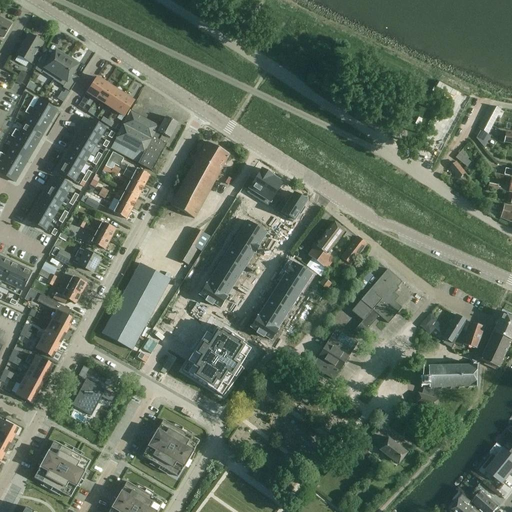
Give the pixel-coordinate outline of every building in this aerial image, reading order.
[(0,36),(3,38),(11,25),(0,18),(0,36)] [(18,56),(15,61),(25,67),(29,62),(31,63),(43,42),(39,40),(38,38),(37,36),(34,36),(32,36),(32,37),(28,34),(17,55),(18,56)] [(42,55),(35,70),(41,74),(42,73),(53,80),(67,58),(63,56),(63,55),(58,51),(57,52),(56,51),(50,60),(42,55)] [(67,58),(53,80),(63,87),(62,88),(69,92),(78,78),(77,78),(72,74),(77,66),(76,64),(77,63),(71,60),(70,61),(67,58)] [(20,85),(27,75),(21,72),(15,82),(20,85)] [(96,99),(106,84),(96,78),(85,95),(95,101),(96,99)] [(106,84),(96,99),(105,105),(115,90),(106,84)] [(115,90),(105,105),(106,105),(114,111),(115,111),(124,96),(123,95),(116,90),(115,90)] [(124,96),(115,111),(117,113),(124,117),(127,111),(134,102),(125,96),(124,96)] [(29,106),(27,109),(31,112),(50,123),(57,110),(38,99),(33,108),(29,106)] [(78,107),(82,109),(87,102),(83,99),(78,107)] [(500,109),(488,107),(483,118),(478,128),(480,130),(478,134),(485,138),(487,134),(488,134),(493,124),(500,109)] [(28,115),(24,123),(43,135),(50,123),(31,112),(27,109),(24,113),(28,115)] [(130,112),(110,149),(152,171),(166,144),(160,141),(163,135),(169,138),(178,124),(166,117),(160,128),(130,112)] [(100,121),(106,124),(110,127),(111,128),(111,127),(113,124),(112,123),(108,120),(103,117),(100,121)] [(87,124),(84,128),(100,137),(102,133),(104,129),(89,120),(87,124)] [(15,130),(13,133),(17,135),(36,146),(43,135),(24,123),(19,132),(15,130)] [(84,128),(79,137),(94,146),(100,137),(84,128)] [(501,132),(500,140),(504,143),(511,144),(511,133),(505,133),(501,132)] [(15,139),(10,147),(29,158),(36,146),(17,135),(13,133),(11,136),(15,139)] [(79,137),(74,146),(89,155),(94,146),(79,137)] [(194,218),(229,154),(207,142),(172,206),(194,218)] [(74,146),(69,155),(83,163),(84,164),(88,158),(89,155),(74,146)] [(0,152),(0,157),(3,159),(22,170),(29,158),(10,147),(5,156),(0,152)] [(466,167),(471,162),(468,159),(469,158),(463,149),(459,153),(455,158),(466,167)] [(119,167),(121,163),(124,158),(112,152),(105,167),(112,170),(110,174),(116,177),(120,169),(114,166),(115,165),(119,167)] [(69,155),(64,164),(79,172),(82,168),(84,164),(83,163),(69,155)] [(0,162),(1,163),(0,163),(0,174),(15,183),(22,170),(3,159),(0,157),(0,162)] [(458,178),(464,173),(456,163),(450,168),(458,178)] [(64,164),(59,172),(74,181),(79,172),(64,164)] [(137,169),(131,180),(134,181),(144,187),(149,177),(150,176),(140,170),(137,169)] [(249,177),(242,188),(247,191),(246,193),(257,200),(272,176),(261,169),(254,180),(249,177)] [(272,176),(257,200),(267,206),(269,204),(274,208),(281,197),(275,194),(282,183),(279,182),(280,181),(274,177),(273,178),(272,177),(272,176)] [(55,178),(50,187),(65,196),(70,187),(55,178)] [(131,180),(125,190),(128,192),(138,197),(144,187),(134,181),(131,180)] [(50,187),(45,195),(60,204),(65,196),(50,187)] [(105,199),(108,192),(102,188),(98,195),(105,199)] [(132,208),(138,197),(125,190),(119,201),(132,208)] [(282,201),(275,211),(292,222),(298,213),(300,214),(304,208),(302,207),(306,201),(303,199),(304,199),(297,195),(294,194),(287,204),(282,201)] [(45,195),(40,204),(55,213),(60,204),(45,195)] [(83,196),(81,201),(85,204),(84,204),(96,210),(99,204),(88,198),(83,196)] [(126,220),(132,208),(119,201),(113,213),(126,220)] [(40,204),(35,213),(50,222),(55,213),(40,204)] [(511,222),(511,207),(503,205),(499,218),(510,222),(511,222)] [(35,213),(29,221),(45,230),(50,222),(35,213)] [(83,229),(88,220),(82,217),(77,226),(83,229)] [(245,221),(239,230),(259,243),(265,234),(245,221)] [(104,250),(116,230),(102,222),(91,243),(104,250)] [(308,254),(308,255),(312,258),(327,269),(327,270),(328,269),(334,260),(333,258),(327,254),(344,231),(341,229),(333,222),(308,254)] [(201,252),(210,238),(195,228),(186,243),(186,242),(176,258),(188,266),(197,250),(201,252)] [(239,230),(233,239),(254,253),(257,248),(257,247),(259,243),(239,230)] [(347,250),(356,258),(366,245),(357,237),(347,250)] [(235,241),(229,250),(247,261),(253,252),(254,253),(233,239),(233,240),(235,241)] [(59,250),(54,248),(51,255),(56,258),(55,259),(67,266),(72,256),(60,250),(59,250)] [(79,249),(72,262),(77,264),(78,265),(92,273),(93,271),(95,267),(99,259),(91,255),(85,252),(84,251),(79,249)] [(222,257),(222,258),(242,270),(247,261),(229,250),(224,258),(222,257)] [(350,266),(356,258),(347,250),(341,258),(342,259),(338,264),(346,270),(350,266)] [(1,258),(0,260),(0,281),(2,282),(11,263),(1,258)] [(222,258),(216,267),(236,279),(242,270),(222,258)] [(11,263),(2,282),(12,287),(21,267),(11,263)] [(52,286),(57,278),(53,276),(56,269),(45,263),(38,274),(48,280),(46,283),(52,286)] [(132,351),(151,315),(170,280),(140,264),(121,299),(102,333),(132,351)] [(289,267),(285,272),(304,285),(311,275),(292,264),(289,268),(289,267)] [(21,267),(12,287),(21,291),(30,272),(21,267)] [(216,267),(210,276),(230,289),(236,279),(216,267)] [(388,323),(402,308),(395,301),(399,297),(394,293),(399,288),(397,287),(402,281),(388,269),(362,298),(352,311),(363,320),(354,330),(361,336),(370,326),(367,323),(376,313),(388,323)] [(286,273),(280,282),(301,295),(301,294),(299,293),(304,285),(285,272),(285,273),(286,273)] [(73,289),(81,294),(86,283),(73,276),(66,289),(71,292),(73,289)] [(206,285),(205,286),(225,298),(226,298),(225,297),(230,289),(210,276),(212,278),(206,286),(206,285)] [(327,290),(331,285),(324,278),(319,284),(327,290)] [(363,281),(355,292),(358,295),(367,284),(364,281),(363,281)] [(280,282),(275,291),(295,304),(301,295),(280,282)] [(71,292),(66,289),(59,286),(53,298),(64,304),(67,300),(75,304),(81,294),(73,289),(71,292)] [(205,286),(199,295),(206,300),(205,302),(211,306),(213,304),(219,308),(225,298),(205,286)] [(30,289),(26,296),(33,300),(36,302),(48,308),(44,317),(49,320),(51,321),(67,329),(68,327),(72,319),(73,317),(67,314),(69,310),(43,296),(40,295),(40,294),(30,289)] [(275,291),(269,300),(289,313),(295,304),(275,291)] [(269,300),(263,309),(281,321),(287,312),(289,314),(289,313),(269,300)] [(257,318),(256,318),(277,331),(277,330),(276,330),(281,321),(263,309),(258,318),(257,318)] [(492,331),(511,340),(511,338),(511,315),(502,311),(498,320),(492,331)] [(429,314),(419,326),(429,334),(434,328),(431,325),(436,320),(429,314)] [(455,315),(442,337),(445,340),(443,343),(445,344),(450,348),(454,350),(454,348),(455,345),(453,343),(461,330),(466,322),(455,315)] [(256,318),(250,328),(257,332),(256,334),(262,338),(264,336),(270,340),(277,331),(256,318)] [(49,320),(44,330),(45,330),(62,339),(67,329),(51,321),(49,320)] [(461,330),(453,343),(455,345),(458,346),(462,347),(463,345),(476,349),(478,344),(481,335),(483,327),(469,322),(466,332),(462,331),(461,330)] [(187,362),(182,371),(197,380),(196,381),(206,387),(223,397),(244,369),(240,367),(245,358),(250,349),(240,343),(241,342),(235,338),(235,337),(226,331),(226,332),(222,330),(221,331),(211,325),(206,333),(187,362)] [(334,380),(344,364),(358,342),(336,329),(312,366),(334,380)] [(45,330),(41,340),(57,348),(62,339),(45,330)] [(499,368),(511,340),(492,331),(479,360),(485,362),(483,365),(496,371),(497,368),(499,368)] [(39,339),(34,348),(35,349),(52,358),(57,348),(41,340),(39,339)] [(35,357),(29,366),(48,375),(53,366),(35,357)] [(476,387),(476,366),(475,365),(476,364),(475,363),(476,362),(472,360),(471,362),(469,365),(468,365),(468,366),(459,366),(459,365),(458,365),(458,366),(450,366),(450,365),(449,365),(449,366),(440,367),(440,365),(439,365),(439,367),(431,367),(431,366),(430,366),(430,367),(428,367),(428,368),(427,368),(427,369),(429,369),(429,370),(428,371),(423,370),(423,376),(421,376),(420,377),(422,378),(422,385),(421,386),(421,387),(423,386),(425,387),(422,395),(419,394),(415,404),(436,410),(438,400),(437,399),(440,392),(431,390),(432,389),(440,389),(440,390),(442,390),(442,389),(449,388),(449,390),(451,390),(451,388),(458,388),(458,389),(459,389),(459,388),(468,388),(468,389),(469,389),(469,388),(476,387)] [(29,366),(24,376),(43,385),(48,375),(29,366)] [(24,376),(19,385),(38,395),(43,385),(24,376)] [(91,416),(105,390),(86,380),(72,406),(91,416)] [(19,385),(14,395),(32,404),(38,395),(19,385)] [(0,420),(0,432),(13,440),(18,430),(0,421),(0,420)] [(181,431),(163,420),(158,430),(157,429),(147,447),(142,456),(159,467),(158,469),(158,470),(160,467),(178,478),(183,468),(183,469),(188,460),(191,461),(189,460),(194,451),(193,451),(199,442),(181,431),(183,429),(182,428),(181,431)] [(0,444),(8,449),(14,440),(13,440),(0,432),(0,444)] [(358,448),(353,455),(361,462),(366,454),(367,454),(368,453),(376,442),(375,441),(370,438),(368,436),(367,436),(358,448)] [(398,465),(407,453),(388,438),(378,450),(398,465)] [(72,451),(53,442),(48,451),(43,459),(41,458),(41,459),(43,460),(38,469),(39,469),(34,478),(52,488),(50,491),(51,491),(52,488),(70,498),(75,489),(76,489),(80,480),(83,482),(83,481),(81,480),(85,471),(90,461),(72,452),(74,449),(73,449),(72,451)] [(480,466),(477,470),(480,472),(488,479),(491,475),(502,483),(503,484),(505,485),(508,482),(506,480),(511,472),(511,454),(510,453),(500,444),(497,443),(479,465),(480,466)] [(0,457),(3,459),(8,449),(0,444),(0,457)] [(273,495),(280,486),(280,485),(253,465),(246,475),(273,495)] [(144,492),(126,482),(121,491),(110,508),(111,509),(108,511),(157,511),(162,503),(145,493),(146,490),(144,492)] [(481,484),(470,496),(475,499),(475,500),(473,502),(476,505),(474,508),(479,511),(494,511),(499,507),(491,501),(496,496),(481,484)] [(455,503),(449,510),(451,511),(479,511),(474,508),(469,504),(471,502),(462,495),(459,492),(453,501),(455,503)]
